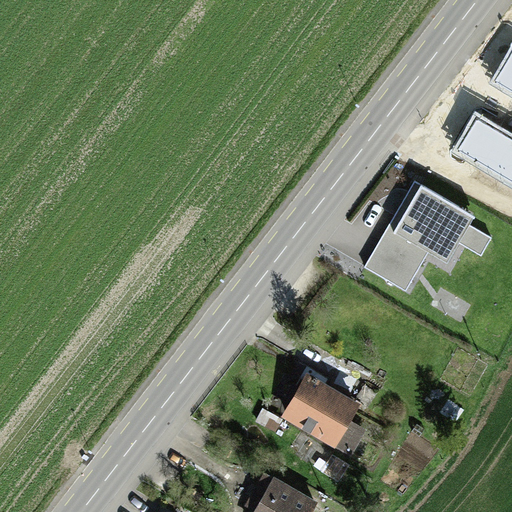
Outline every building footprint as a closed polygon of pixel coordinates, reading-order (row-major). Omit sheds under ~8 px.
[(511,50),(494,82),(511,92),(511,50)] [(511,139),(476,118),(458,149),(511,181),(511,139)] [(477,216),(415,182),(368,266),(405,287),(426,249),(446,260),(457,240),(482,254),(493,235),(473,224),(477,216)] [(307,372),(285,412),(350,447),(361,427),(346,419),(357,399),(307,372)] [(310,511),(315,504),(269,479),(251,511),(310,511)]
